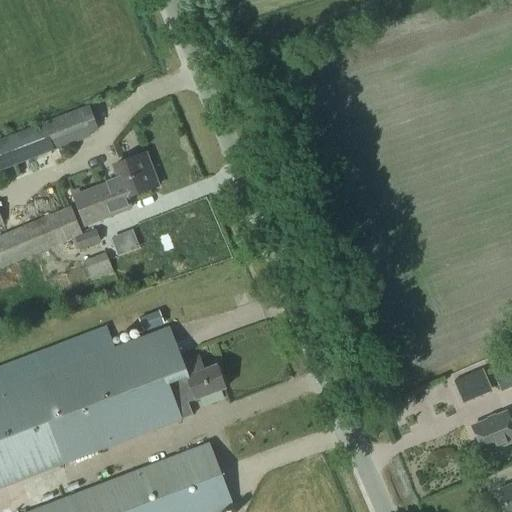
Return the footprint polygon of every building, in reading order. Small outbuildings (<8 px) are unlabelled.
[(86,107),(0,140),(0,169),(50,150),(53,159),(62,156),(60,151),(87,140),(86,137),(96,133),(86,107)] [(157,188),(144,155),(112,168),(114,174),(108,177),(110,182),(105,184),(105,186),(109,197),(122,192),(124,200),(125,199),(126,200),(157,188)] [(130,210),(126,200),(125,199),(124,200),(122,192),(109,197),(105,186),(79,196),(77,191),(69,194),(82,228),(130,210)] [(68,209),(0,238),(0,271),(80,237),(68,209)] [(95,234),(75,242),(79,253),(99,246),(95,234)] [(104,257),(83,265),(90,284),(111,276),(104,257)] [(142,333),(162,325),(157,312),(137,320),(142,333)] [(0,394),(112,350),(104,327),(0,368),(0,394)] [(184,378),(110,406),(124,443),(191,417),(183,397),(189,395),(192,402),(223,391),(214,367),(201,372),(196,359),(179,365),(184,378)] [(488,387),(481,371),(472,375),(479,391),(488,387)] [(511,434),(503,414),(470,428),(482,456),(511,442),(511,434)] [(209,447),(39,511),(226,511),(233,510),(209,447)] [(20,488),(35,483),(31,472),(16,477),(20,488)] [(511,511),(511,486),(497,493),(505,511),(511,511)]
